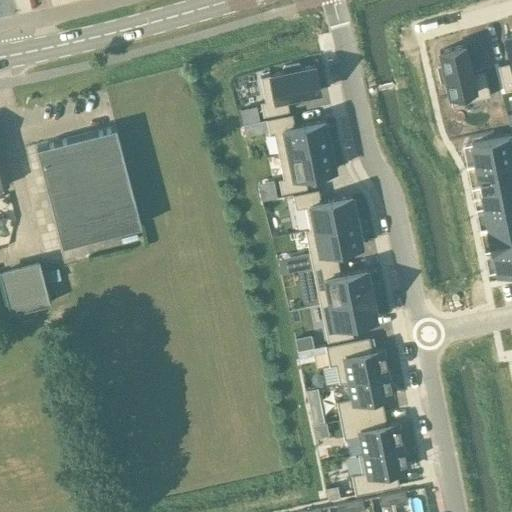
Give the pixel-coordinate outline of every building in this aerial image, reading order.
[(443,65),(438,66),(441,81),(446,80),(452,104),(477,98),(471,73),(465,44),(439,50),(443,65)] [(511,66),(511,61),(498,64),(504,90),(511,87),(511,66)] [(285,70),(260,75),(265,99),(260,100),(263,114),(289,109),(286,96),(319,90),(314,64),(299,67),(298,62),(284,65),(285,70)] [(484,70),(471,73),(477,98),(490,95),(484,70)] [(292,112),(266,117),(266,118),(269,129),(269,131),(274,130),(279,153),(330,143),(325,118),(294,125),(292,112)] [(141,224),(115,126),(36,146),(62,245),(141,224)] [(511,134),(471,143),(476,165),(511,157),(511,134)] [(283,176),(279,177),(281,192),(307,186),(304,174),(335,167),(330,143),(279,153),(283,176)] [(0,150),(0,186),(9,184),(0,150)] [(511,157),(476,165),(480,186),(511,179),(511,157)] [(511,179),(480,186),(484,207),(511,201),(511,179)] [(318,188),(293,193),(296,207),(305,205),(309,227),(310,228),(357,219),(352,194),(321,200),(318,188)] [(276,191),(261,194),(262,200),(277,197),(276,191)] [(511,201),(484,207),(488,227),(488,228),(511,223),(511,201)] [(309,227),(305,228),(312,266),(338,261),(335,248),(361,243),(357,219),(310,228),(309,227)] [(488,227),(487,228),(492,251),(493,251),(493,249),(511,245),(511,223),(488,228),(488,227)] [(511,245),(493,249),(493,251),(497,272),(511,268),(511,245)] [(49,302),(38,259),(0,269),(0,272),(10,312),(49,302)] [(293,261),(279,264),(281,273),(295,271),(293,261)] [(338,261),(312,266),(313,267),(319,300),(320,303),(373,292),(370,278),(369,278),(366,268),(340,273),(338,261)] [(373,292),(320,303),(328,340),(353,335),(350,322),(376,317),(374,306),(376,306),(373,292)] [(369,335),(325,344),(326,350),(329,364),(335,363),(339,381),(348,379),(348,378),(387,370),(383,347),(372,349),(369,335)] [(311,347),(297,350),(299,361),(313,358),(312,353),(311,347)] [(343,398),(336,399),(340,418),(384,409),(381,396),(392,394),(387,370),(348,378),(348,379),(339,381),(343,398)] [(309,399),(319,397),(317,388),(307,390),(309,399)] [(321,407),(311,409),(314,423),(324,421),(321,407)] [(384,409),(340,418),(344,437),(346,437),(359,434),(363,451),(363,452),(402,444),(397,420),(386,423),(384,409)] [(325,422),(314,424),(316,436),(328,433),(325,422)] [(362,470),(351,473),(355,492),(399,484),(396,469),(407,467),(402,444),(363,452),(363,451),(358,452),(362,470)] [(337,484),(325,486),(328,498),(339,496),(337,484)] [(404,489),(391,492),(394,502),(406,499),(404,489)] [(391,492),(379,494),(381,504),(394,502),(391,492)] [(362,498),(349,500),(351,510),(364,508),(362,498)] [(349,500),(336,503),(338,511),(342,511),(351,510),(349,500)]
